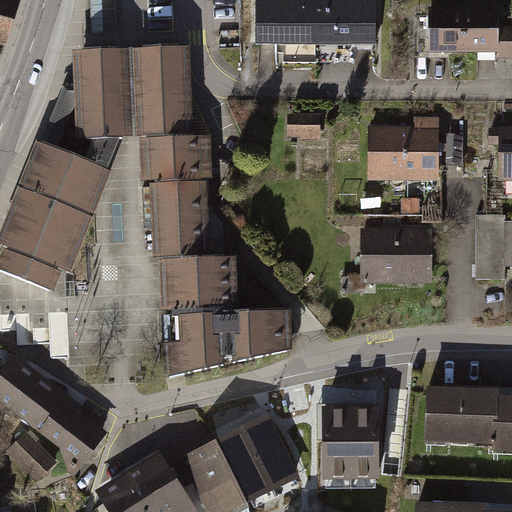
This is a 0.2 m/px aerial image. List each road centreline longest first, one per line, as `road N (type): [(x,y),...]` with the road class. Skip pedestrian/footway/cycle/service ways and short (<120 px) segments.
road 1 (residential): [(196,0),(203,67),(235,88),(511,93)]
road 2 (residential): [(511,339),(370,346),(158,402)]
